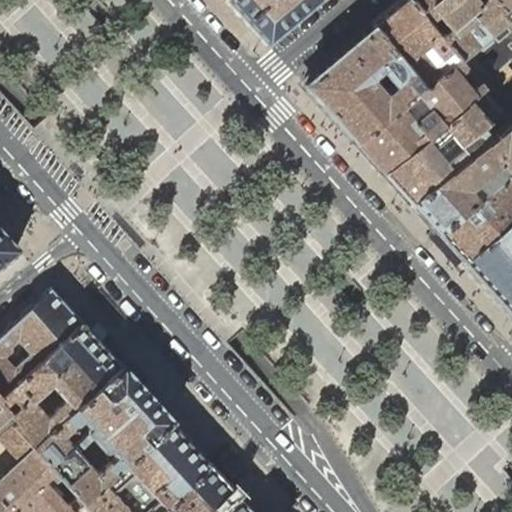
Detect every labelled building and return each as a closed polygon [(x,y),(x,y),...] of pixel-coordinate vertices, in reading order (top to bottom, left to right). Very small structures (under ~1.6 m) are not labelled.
[(226,0),(264,41),(311,0),(226,0)] [(400,0),(370,25),(421,84),(439,70),(422,49),(438,36),(407,0),(400,0)] [(490,0),(407,0),(438,36),(455,56),(458,60),(460,62),(477,80),(482,85),(510,60),(511,60),(511,11),(498,8),(490,0)] [(490,0),(498,8),(507,0),(490,0)] [(302,82),(353,139),(421,84),(370,25),(302,82)] [(422,49),(439,70),(455,56),(438,36),(422,49)] [(421,84),(353,139),(381,170),(441,122),(468,97),(482,85),(477,80),(460,62),(458,60),(455,56),(439,70),(421,84)] [(441,122),(381,170),(408,200),(427,185),(488,136),(496,130),(486,118),(468,97),(441,122)] [(511,117),(502,125),(510,136),(511,133),(511,117)] [(408,200),(435,229),(473,198),(474,200),(476,198),(467,187),(499,162),(507,172),(508,171),(511,168),(511,133),(510,136),(502,125),(496,130),(488,136),(427,185),(408,200)] [(467,187),(476,198),(507,172),(499,162),(467,187)] [(435,229),(462,260),(511,216),(511,168),(508,171),(507,172),(476,198),(474,200),(473,198),(435,229)] [(511,216),(462,260),(511,314),(511,216)] [(0,229),(0,261),(17,248),(0,229)] [(0,330),(0,392),(79,320),(49,286),(0,330)] [(71,407),(118,363),(98,341),(79,320),(0,392),(0,402),(4,407),(13,417),(14,419),(10,423),(26,440),(30,444),(52,424),(71,407)] [(71,407),(52,424),(61,434),(94,470),(104,480),(122,463),(123,462),(169,419),(171,418),(120,362),(118,363),(71,407)] [(0,441),(12,454),(13,453),(26,440),(10,423),(14,419),(13,417),(4,407),(0,402),(0,441)] [(122,463),(104,480),(112,490),(131,511),(154,511),(161,505),(208,462),(169,419),(123,462),(122,463)] [(52,424),(30,444),(33,447),(48,464),(53,469),(75,494),(81,501),(104,480),(94,470),(61,434),(52,424)] [(30,444),(26,440),(13,453),(19,460),(0,477),(0,508),(38,473),(42,469),(48,464),(33,447),(30,444)] [(161,505),(154,511),(218,511),(238,495),(208,462),(161,505)] [(0,511),(69,511),(81,501),(75,494),(53,469),(48,464),(42,469),(38,473),(0,508),(0,511)] [(104,480),(81,501),(91,511),(131,511),(112,490),(104,480)] [(253,511),(252,511),(238,495),(218,511),(253,511)] [(91,511),(81,501),(69,511),(91,511)]
